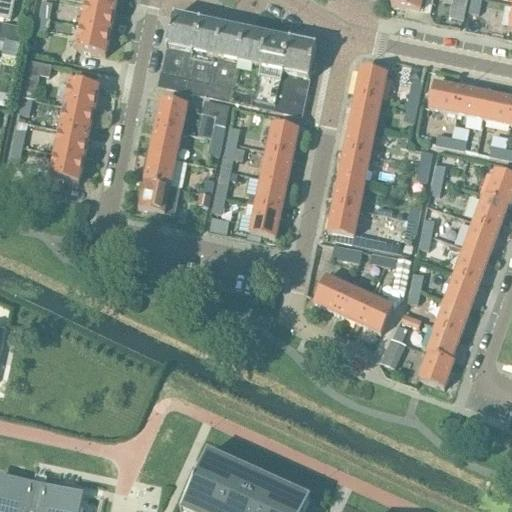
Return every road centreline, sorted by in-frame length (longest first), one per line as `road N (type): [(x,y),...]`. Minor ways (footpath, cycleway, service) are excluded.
road 1 (residential): [(299,274),(105,230),(152,0)]
road 2 (residential): [(299,274),(347,40)]
road 3 (tertiary): [(511,73),(347,40)]
road 4 (residential): [(374,364),(294,328),(299,274)]
road 5 (residential): [(511,398),(491,391),(486,370),(511,297)]
